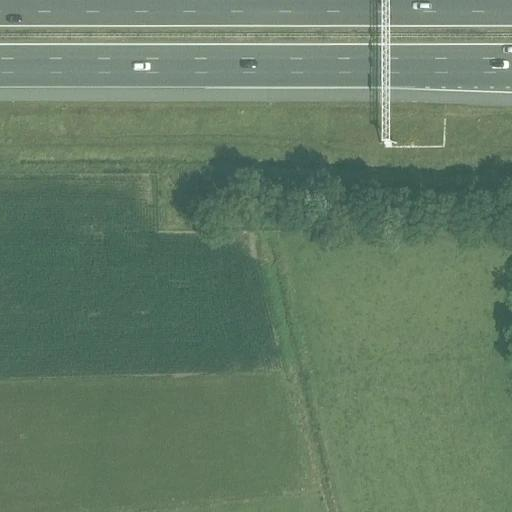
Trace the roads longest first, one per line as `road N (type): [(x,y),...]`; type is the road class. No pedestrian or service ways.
road 1 (motorway): [(0,66),(511,66)]
road 2 (motorway): [(511,4),(0,4)]
